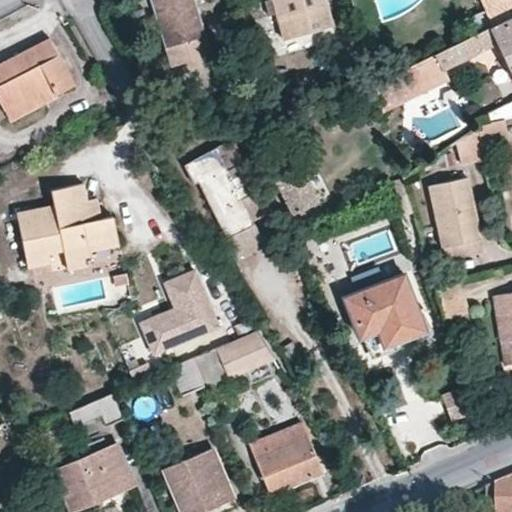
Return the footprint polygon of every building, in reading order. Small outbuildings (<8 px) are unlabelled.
[(149,0),(145,2),(173,65),(205,52),(192,1),(195,0),(149,0)] [(264,0),(269,16),(277,13),(273,0),(264,0)] [(273,0),(277,13),(284,38),(332,25),(325,0),(273,0)] [(511,0),(480,0),(485,11),(491,25),(511,14),(511,0)] [(472,16),(478,31),(491,25),(485,11),(472,16)] [(478,31),(434,54),(442,70),(444,69),(496,43),(511,75),(511,14),(491,25),(478,31)] [(42,42),(0,64),(0,100),(11,120),(68,89),(42,42)] [(434,54),(372,81),(383,111),(449,80),(444,69),(442,70),(434,54)] [(250,75),(225,82),(229,96),(254,89),(250,75)] [(485,122),(478,129),(482,150),(507,143),(503,120),(485,122)] [(478,129),(456,145),(461,165),(484,159),(482,150),(478,129)] [(218,146),(184,165),(195,185),(200,182),(212,211),(228,239),(256,224),(240,199),(255,189),(244,161),(229,170),(218,146)] [(302,171),(279,181),(292,210),(315,200),(302,171)] [(466,177),(430,188),(443,246),(480,237),(466,177)] [(52,204),(15,214),(29,265),(51,259),(48,249),(110,237),(109,215),(87,216),(83,183),(50,189),(52,204)] [(195,268),(163,282),(174,309),(141,321),(154,353),(219,325),(195,268)] [(405,269),(341,294),(357,341),(373,334),(380,348),(405,339),(399,323),(421,314),(405,269)] [(465,281),(435,289),(442,313),(472,303),(465,281)] [(511,291),(495,295),(507,363),(511,362),(511,291)] [(229,342),(193,359),(205,385),(242,371),(229,342)] [(193,359),(169,367),(182,394),(205,385),(193,359)] [(111,395),(76,408),(82,423),(100,414),(105,425),(123,414),(111,395)] [(256,454),(269,491),(319,471),(307,433),(256,454)] [(115,442),(53,468),(71,508),(130,478),(115,442)] [(205,447),(163,467),(184,511),(214,511),(233,503),(205,447)] [(511,511),(511,475),(488,487),(488,511),(511,511)]
